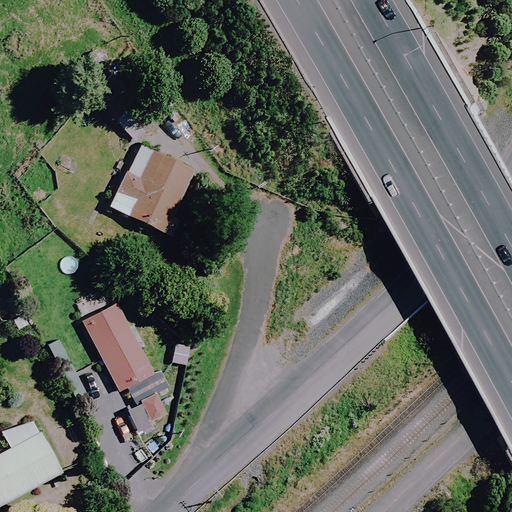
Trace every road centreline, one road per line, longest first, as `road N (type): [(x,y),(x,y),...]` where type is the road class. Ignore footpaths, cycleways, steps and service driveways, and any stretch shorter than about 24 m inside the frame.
road 1 (unclassified): [(172,511),(409,289),(511,176)]
road 2 (motorway): [(511,370),(301,0)]
road 3 (motorway): [(365,0),(511,258)]
